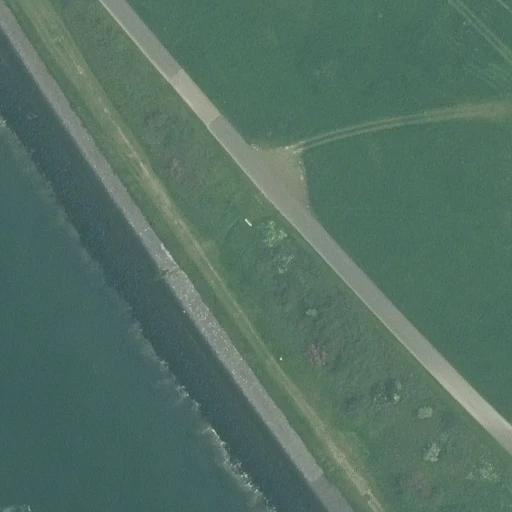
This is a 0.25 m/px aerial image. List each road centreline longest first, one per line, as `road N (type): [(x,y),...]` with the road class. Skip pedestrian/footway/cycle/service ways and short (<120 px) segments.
road 1 (unclassified): [(110,0),(253,168),(511,444)]
road 2 (track): [(511,107),(380,124),(253,168)]
